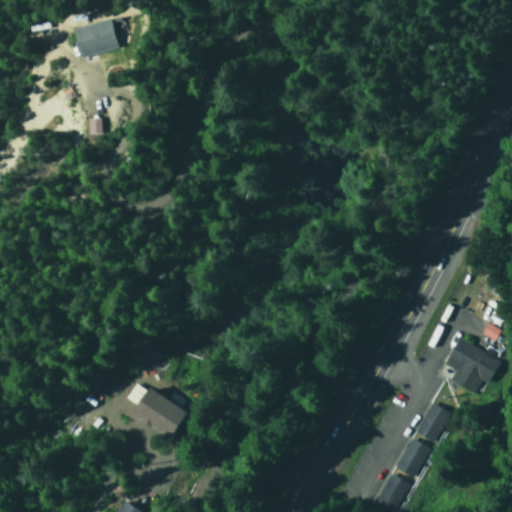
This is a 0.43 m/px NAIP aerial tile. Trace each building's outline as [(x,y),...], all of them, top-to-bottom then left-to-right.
[(75,56),(112,46),(104,16),(67,26),(75,56)] [(478,334),(493,340),(498,328),(483,322),(478,334)] [(484,382),(496,361),(489,357),(493,351),(484,346),(481,352),(455,337),(443,359),(476,378),(484,382)] [(169,437),(184,409),(142,386),(127,414),(169,437)] [(425,445),(407,437),(392,469),(411,477),(425,445)] [(388,511),(392,511),(405,481),(385,473),(371,505),(388,511)] [(111,511),(139,511),(121,499),(111,511)]
